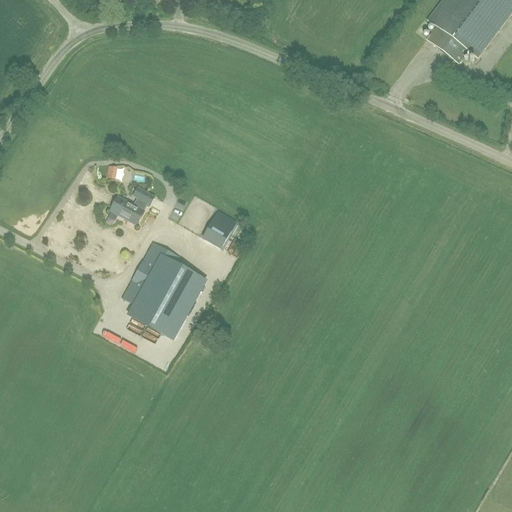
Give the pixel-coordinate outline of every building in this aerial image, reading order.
[(436,29),(427,42),(459,66),(468,53),(477,60),(511,13),(511,0),(443,0),(427,23),(436,29)] [(118,198),(111,212),(137,227),(145,213),(144,212),(148,205),(151,206),(155,198),(138,189),(134,197),(138,199),(134,207),(118,198)] [(220,214),(204,240),(221,250),(236,224),(220,214)] [(247,227),(239,241),(245,245),(253,231),(247,227)] [(128,316),(173,341),(205,282),(178,267),(181,260),(153,245),(123,300),(134,306),(128,316)] [(215,267),(210,281),(223,286),(228,272),(215,267)] [(204,292),(201,296),(208,302),(211,298),(204,292)] [(205,302),(197,304),(199,311),(207,309),(205,302)]
